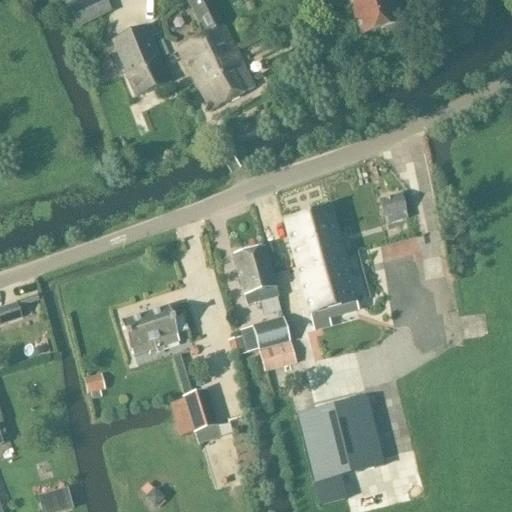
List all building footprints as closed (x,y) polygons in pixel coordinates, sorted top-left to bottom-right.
[(103,0),(60,0),(59,0),(69,19),(104,1),(103,0)] [(206,38),(177,51),(198,87),(225,74),(218,60),(235,51),(224,29),(210,0),(187,0),(190,5),(206,38)] [(348,0),(361,37),(385,30),(386,34),(396,31),(395,26),(398,25),(390,0),(348,0)] [(137,99),(171,84),(147,28),(112,43),(137,99)] [(298,33),(286,37),(294,59),(306,54),(298,33)] [(225,74),(198,87),(211,111),(254,89),(236,51),(235,51),(218,60),(225,74)] [(97,81),(116,74),(110,58),(91,66),(97,81)] [(404,214),(400,198),(379,203),(383,219),(404,214)] [(330,212),(283,225),(295,266),(342,254),(330,212)] [(380,216),(355,222),(365,244),(386,238),(380,216)] [(233,260),(246,310),(278,302),(264,252),(261,252),(258,250),(250,253),(248,256),(233,260)] [(342,254),(295,266),(310,321),(356,308),(342,254)] [(36,296),(26,300),(28,305),(38,302),(36,296)] [(0,325),(21,318),(16,305),(0,310),(0,325)] [(173,326),(168,311),(120,327),(129,354),(130,354),(132,361),(153,354),(150,347),(177,338),(177,337),(186,334),(182,323),(173,326)] [(282,322),(251,330),(258,353),(289,345),(282,322)] [(295,366),(290,347),(259,355),(264,375),(295,366)] [(218,428),(206,392),(181,400),(182,402),(169,407),(179,438),(192,434),(192,436),(195,435),(199,446),(219,440),(215,429),(218,428)] [(366,402),(296,419),(313,485),(337,479),(383,468),(366,402)] [(161,497),(152,488),(143,497),(152,506),(161,497)]
